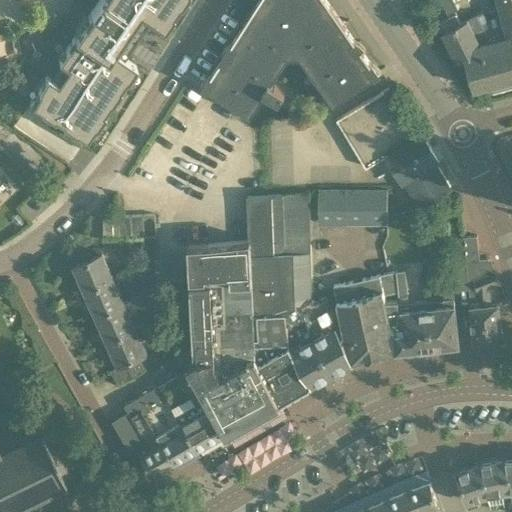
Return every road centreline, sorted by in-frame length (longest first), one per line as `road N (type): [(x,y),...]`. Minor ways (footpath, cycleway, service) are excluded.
road 1 (residential): [(219,0),(104,173),(8,259)]
road 2 (residential): [(511,390),(462,391),(393,407),(211,511)]
road 3 (residential): [(121,460),(8,259)]
road 4 (residential): [(461,135),(367,0)]
road 5 (residential): [(511,250),(461,135)]
